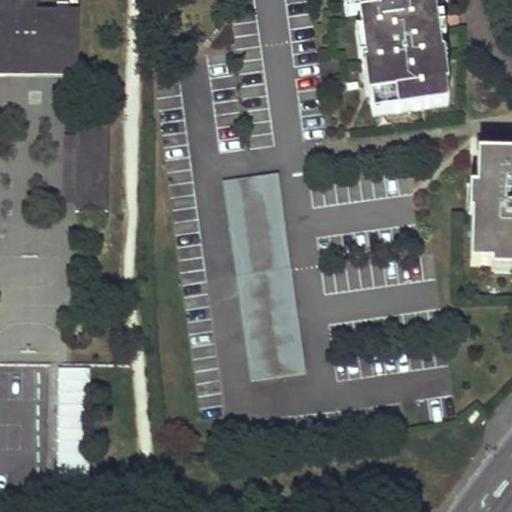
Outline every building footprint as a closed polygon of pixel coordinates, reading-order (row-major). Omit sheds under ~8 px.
[(0,0),(0,80),(10,83),(21,86),(35,87),(46,86),(60,83),(78,77),(79,7),(37,6),(37,0),(0,0)] [(350,0),(351,6),(357,6),(366,66),(370,66),(374,97),(370,98),(373,117),(448,107),(445,86),(441,86),(437,57),(441,56),(433,0),(350,0)] [(106,130),(78,130),(76,214),(105,215),(106,130)] [(511,156),(477,155),(476,204),(480,205),(480,215),(476,215),(472,215),(470,266),(511,267),(511,261),(511,156)] [(223,183),(250,381),(305,374),(278,175),(223,183)]
